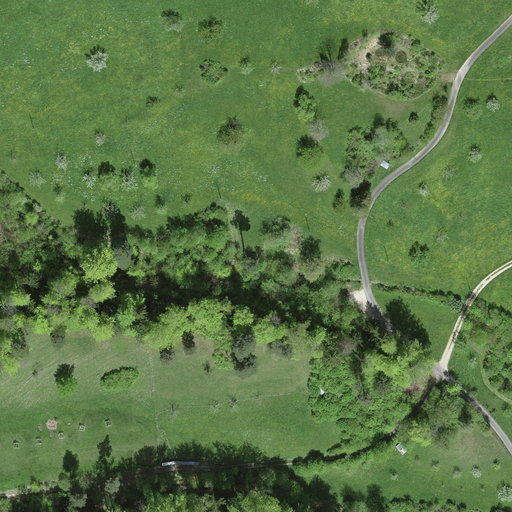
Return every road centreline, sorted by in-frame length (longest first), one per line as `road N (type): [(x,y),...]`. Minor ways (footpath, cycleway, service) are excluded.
road 1 (residential): [(511,20),(473,57),(439,134),(372,196),(359,235),(367,286),(391,329),(511,449)]
road 2 (track): [(438,373),(403,420),(354,451),(0,496)]
road 3 (track): [(438,373),(470,300),(511,264)]
